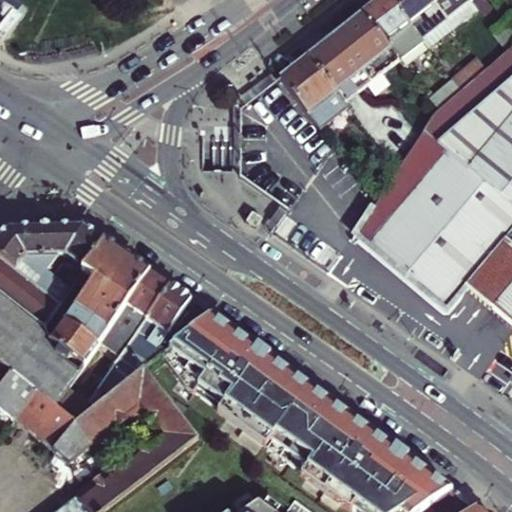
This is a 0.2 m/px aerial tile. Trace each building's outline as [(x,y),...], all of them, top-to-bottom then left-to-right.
[(403,55),(428,36),(400,0),(381,0),(369,10),(403,55)] [(434,44),(461,23),(442,0),(400,0),(428,36),(434,44)] [(442,0),(461,23),(486,4),(482,0),(442,0)] [(493,20),(511,44),(511,8),(510,6),(493,20)] [(403,55),(369,10),(343,30),(314,53),(350,100),(406,58),(403,55)] [(511,45),(492,63),(465,85),(441,105),(437,108),(358,228),(403,266),(447,304),(465,283),(505,235),(511,227),(511,45)] [(350,100),(314,53),(301,63),(287,73),(326,126),(354,105),(350,100)] [(465,85),(492,63),(484,53),(457,74),(465,85)] [(441,105),(465,85),(457,74),(432,93),(441,105)] [(106,240),(87,227),(46,230),(8,232),(0,242),(0,291),(46,327),(63,303),(38,284),(58,258),(70,258),(86,269),(106,240)] [(481,296),(492,304),(511,279),(511,240),(505,235),(465,283),(481,296)] [(85,272),(97,280),(53,342),(69,354),(66,358),(82,371),(129,305),(151,272),(126,254),(106,240),(86,269),(85,272)] [(87,418),(146,371),(162,358),(169,353),(215,316),(199,305),(172,286),(151,272),(129,305),(102,345),(120,357),(90,401),(70,389),(63,400),(58,408),(79,424),(87,418)] [(511,279),(492,304),(511,321),(511,279)] [(46,327),(0,291),(0,391),(16,374),(58,408),(63,400),(70,389),(82,371),(66,358),(69,354),(53,342),(46,327)] [(215,316),(169,353),(162,358),(188,389),(194,394),(196,393),(220,410),(218,412),(356,511),(421,511),(442,499),(454,491),(377,435),(255,346),(215,316)] [(58,408),(16,374),(0,391),(0,405),(73,463),(143,410),(161,434),(59,511),(103,511),(201,439),(146,371),(87,418),(79,424),(58,408)]
